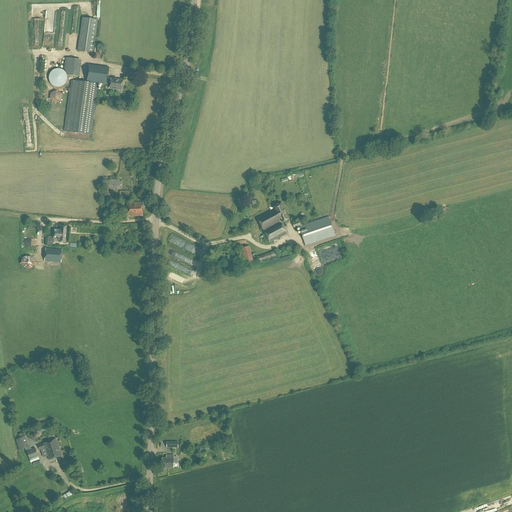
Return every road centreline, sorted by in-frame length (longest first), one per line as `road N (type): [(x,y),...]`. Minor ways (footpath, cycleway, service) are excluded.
road 1 (tertiary): [(149,511),(156,202),(195,0)]
road 2 (track): [(155,219),(0,214)]
